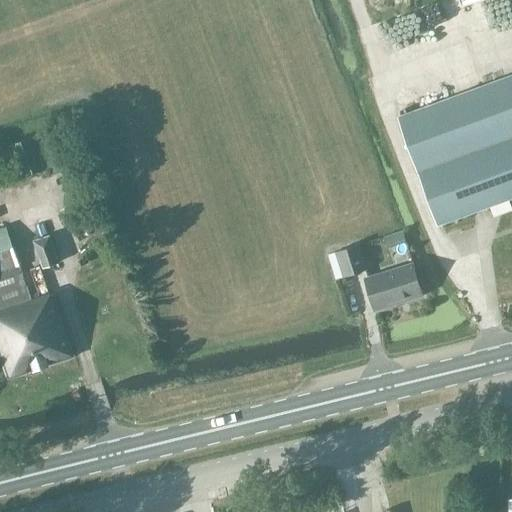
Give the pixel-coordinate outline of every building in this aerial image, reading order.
[(511,14),(465,29),(458,8),(438,15),(446,39),(463,33),(467,48),(511,33),(511,14)] [(392,15),(379,20),(384,32),(397,27),(392,15)] [(440,226),(511,199),(511,75),(399,117),(419,173),(421,173),(440,226)] [(9,145),(20,178),(60,164),(49,131),(9,145)] [(0,230),(0,285),(25,277),(14,247),(7,227),(0,230)] [(34,240),(44,268),(58,263),(49,235),(34,240)] [(368,270),(360,245),(337,253),(345,278),(368,270)] [(366,279),(376,311),(424,296),(414,263),(366,279)] [(25,277),(0,285),(0,349),(10,378),(9,378),(10,380),(75,357),(75,355),(74,355),(53,295),(35,301),(34,299),(32,300),(25,277)]
